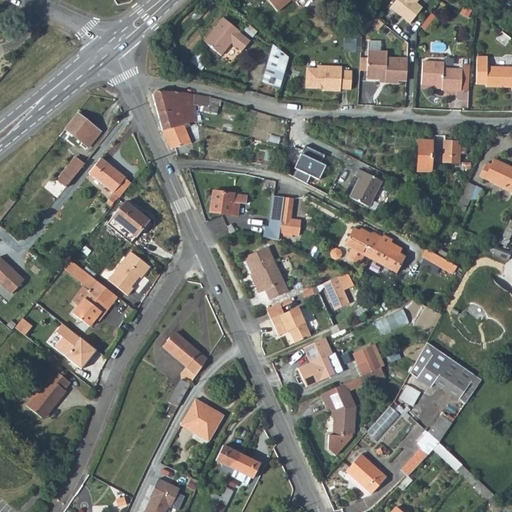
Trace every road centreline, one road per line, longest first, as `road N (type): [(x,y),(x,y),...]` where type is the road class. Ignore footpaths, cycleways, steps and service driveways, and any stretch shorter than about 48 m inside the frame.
road 1 (residential): [(131,86),(155,80),(291,112),(511,122)]
road 2 (tertiary): [(318,511),(202,251)]
road 3 (residential): [(202,251),(180,270),(117,365),(70,486)]
road 4 (tertiary): [(202,251),(131,86)]
road 5 (tertiary): [(109,46),(0,134)]
